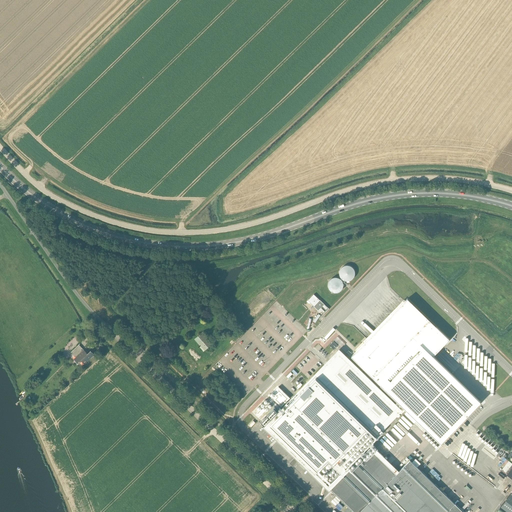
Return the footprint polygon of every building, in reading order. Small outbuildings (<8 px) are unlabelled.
[(350,280),(353,278),(355,276),(356,273),(356,271),(355,268),(353,266),(351,264),(348,264),(345,264),(343,265),(341,267),(340,269),(339,272),(340,274),(341,277),(343,279),(345,280),(348,280),(350,280)] [(339,292),(341,291),(343,289),(344,286),(344,283),(343,280),(342,278),(339,277),(336,276),(334,276),(331,277),(329,279),(328,282),(327,284),(328,287),(329,289),(331,291),(334,292),(336,293),(339,292)] [(320,300),(314,294),(308,300),(314,306),(313,306),(318,311),(324,304),(320,300)] [(407,299),(351,356),(380,384),(440,443),(480,402),(432,356),(448,339),(407,299)] [(205,334),(207,333),(205,331),(204,332),(203,331),(194,339),(199,345),(198,346),(203,351),(212,344),(205,336),(206,336),(205,334)] [(345,344),(337,336),(334,340),(342,348),(345,344)] [(333,341),(329,345),(333,350),(338,345),(333,341)] [(87,353),(84,349),(79,344),(71,352),(76,357),(73,359),(77,363),(81,360),(84,364),(94,354),(91,350),(87,353)] [(462,511),(409,460),(398,472),(370,444),(399,412),(338,353),(268,425),(331,489),(354,511),(462,511)] [(511,511),(511,466),(506,475),(511,479),(511,491),(502,504),(496,511),(511,511)]
